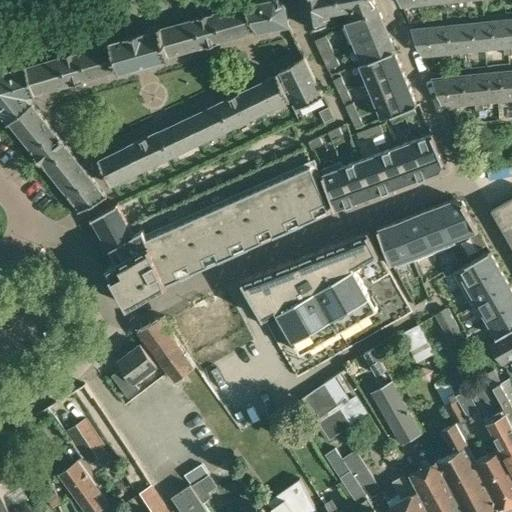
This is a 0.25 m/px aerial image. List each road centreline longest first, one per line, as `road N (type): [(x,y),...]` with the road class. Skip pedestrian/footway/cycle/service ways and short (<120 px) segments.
road 1 (residential): [(117,326),(178,291),(464,178)]
road 2 (residential): [(464,178),(389,0)]
road 3 (unclassified): [(0,47),(176,0)]
road 4 (residential): [(0,420),(87,366),(117,326)]
road 5 (residential): [(117,326),(67,240),(46,233)]
